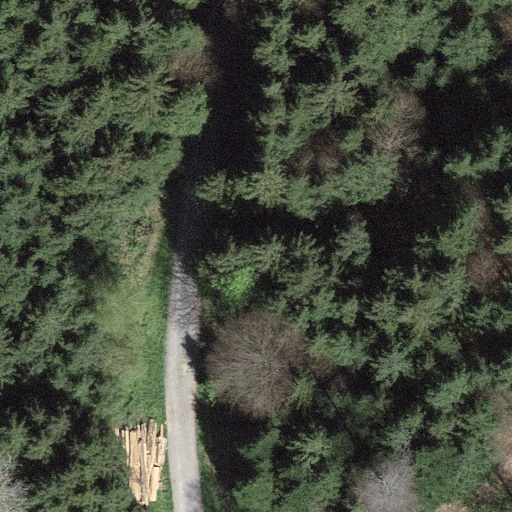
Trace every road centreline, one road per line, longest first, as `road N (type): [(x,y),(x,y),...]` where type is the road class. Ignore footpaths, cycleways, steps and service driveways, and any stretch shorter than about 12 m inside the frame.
road 1 (track): [(202,0),(199,235),(181,394),(202,511)]
road 2 (track): [(511,195),(354,227),(199,235)]
